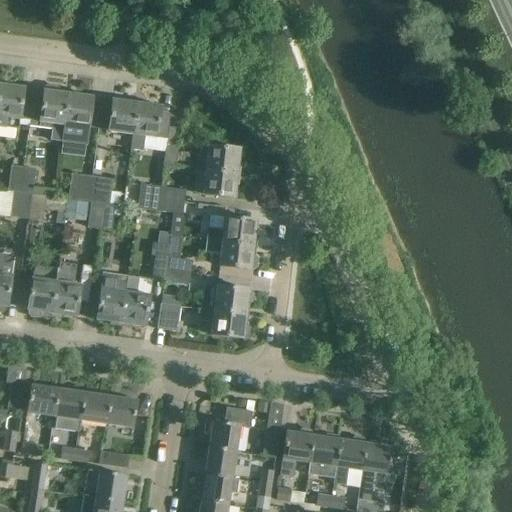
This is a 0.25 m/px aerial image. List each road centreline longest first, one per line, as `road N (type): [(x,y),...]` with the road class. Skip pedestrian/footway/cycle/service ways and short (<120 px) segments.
road 1 (unclassified): [(318,205),(297,154),(247,97),(197,71),(130,64)]
road 2 (unclassified): [(384,395),(384,363),(318,205)]
road 3 (residential): [(264,377),(285,221),(318,205)]
road 4 (residential): [(181,365),(0,339)]
road 5 (residential): [(161,511),(181,365)]
road 6 (residential): [(130,64),(0,48)]
road 7 (unclassified): [(421,511),(418,429),(384,395)]
road 8 (residential): [(384,395),(264,377)]
